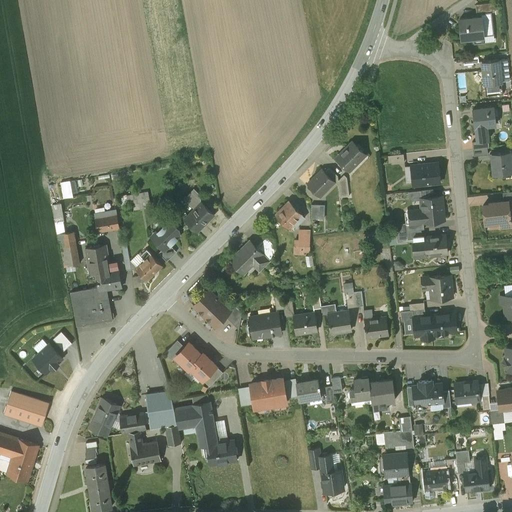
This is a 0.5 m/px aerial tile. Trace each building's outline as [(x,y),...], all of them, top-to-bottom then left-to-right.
[(494,2),(475,4),(477,17),(481,16),(481,13),(491,12),(495,11),(494,2)] [(491,12),(481,13),(481,16),(482,16),(483,36),(494,34),(491,12)] [(477,17),(459,19),(461,39),(473,37),(483,36),(482,16),(481,16),(477,17)] [(478,55),(463,57),(464,65),(473,64),(473,63),(479,62),(478,55)] [(508,58),(499,59),(502,81),(511,80),(508,58)] [(499,59),(481,61),(482,61),(483,70),(482,70),(484,84),(486,95),(503,93),(502,81),(499,59)] [(494,106),(472,109),(473,109),(474,116),(473,116),(474,126),(475,126),(487,124),(496,123),(494,106)] [(489,139),(487,124),(475,126),(477,141),(488,139),(489,139)] [(477,141),(472,141),(473,148),(487,147),(490,147),(488,139),(477,141)] [(353,141),(336,158),(349,170),(366,153),(353,141)] [(487,147),(473,148),(474,155),(488,154),(487,147)] [(509,151),(491,153),(494,174),(511,172),(509,151)] [(404,153),(388,154),(389,162),(404,160),(404,153)] [(438,161),(411,164),(413,184),(440,181),(438,161)] [(337,176),(329,167),(325,171),(335,181),(334,181),(338,185),(339,185),(338,180),(337,176)] [(322,169),(316,175),(314,176),(307,183),(320,196),(334,181),(335,181),(325,171),(322,168),(322,169)] [(344,174),(338,180),(339,185),(338,185),(340,197),(349,196),(347,177),(344,174)] [(68,183),(61,185),(64,197),(70,196),(68,183)] [(194,189),(185,199),(190,204),(197,198),(200,195),(194,189)] [(442,195),(421,197),(421,189),(409,191),(409,198),(421,197),(421,198),(423,198),(424,208),(409,210),(410,222),(410,223),(423,221),(444,219),(442,195)] [(511,190),(503,192),(503,200),(511,199),(511,190)] [(148,191),(141,192),(141,198),(143,207),(151,206),(148,191)] [(141,198),(128,200),(130,210),(143,207),(141,198)] [(201,202),(197,198),(190,204),(195,208),(185,218),(198,231),(214,215),(201,202)] [(511,199),(503,200),(489,202),(489,204),(483,205),(485,223),(495,221),(499,220),(500,224),(502,226),(509,225),(510,223),(510,220),(511,219),(510,217),(509,212),(511,211),(511,199)] [(303,215),(289,201),(276,213),(289,227),(294,223),(296,225),(303,218),(301,216),(303,215)] [(63,221),(61,208),(53,210),(56,222),(63,221)] [(116,209),(94,213),(98,231),(115,228),(116,233),(119,232),(118,227),(119,227),(116,209)] [(170,219),(163,225),(164,226),(158,231),(152,237),(163,248),(165,250),(170,245),(177,238),(179,235),(178,228),(170,219)] [(423,221),(410,223),(410,222),(405,222),(406,230),(421,228),(424,228),(423,221)] [(421,228),(406,230),(407,238),(413,238),(422,237),(422,236),(421,229),(424,228),(421,228)] [(311,229),(299,229),(298,239),(294,239),(294,253),(305,254),(305,250),(310,250),(311,229)] [(73,231),(59,233),(65,266),(79,263),(73,231)] [(446,234),(422,236),(422,237),(413,238),(415,255),(448,252),(446,234)] [(273,243),(267,237),(256,247),(268,259),(275,253),(273,243)] [(256,247),(250,241),(231,259),(244,272),(255,261),(261,267),(269,260),(268,259),(256,247)] [(106,244),(85,248),(90,274),(91,277),(96,276),(98,287),(98,291),(107,289),(122,287),(118,268),(117,261),(109,263),(106,244)] [(170,245),(165,250),(163,248),(158,252),(167,261),(177,251),(170,245)] [(127,247),(122,248),(126,270),(131,269),(130,261),(127,247)] [(147,249),(140,255),(144,259),(135,268),(141,274),(139,275),(141,284),(146,279),(147,280),(162,265),(147,249)] [(138,253),(130,261),(131,269),(135,268),(144,259),(140,255),(138,253)] [(450,273),(422,276),(423,286),(432,285),(433,298),(452,296),(450,273)] [(139,275),(132,277),(134,287),(141,285),(141,284),(139,275)] [(98,287),(70,292),(77,325),(82,324),(82,326),(88,325),(88,323),(106,320),(107,322),(112,321),(112,319),(114,318),(113,313),(111,313),(107,289),(98,291),(98,287)] [(209,290),(194,305),(204,316),(219,300),(209,290)] [(319,290),(311,291),(314,307),(321,306),(319,290)] [(361,290),(354,291),(356,306),(363,305),(361,290)] [(354,291),(345,292),(348,307),(356,306),(354,291)] [(281,293),(274,294),(277,312),(277,309),(284,308),(281,293)] [(511,293),(499,295),(500,304),(504,303),(506,316),(511,314),(511,293)] [(219,300),(204,316),(215,326),(226,316),(230,311),(230,310),(219,300)] [(293,300),(285,301),(287,314),(295,313),(293,300)] [(424,301),(409,303),(410,309),(425,308),(424,301)] [(235,305),(230,310),(230,311),(226,316),(239,328),(242,312),(235,305)] [(425,308),(410,309),(401,310),(402,320),(404,320),(410,319),(410,316),(413,316),(425,315),(425,308)] [(349,310),(328,313),(331,331),(352,328),(349,310)] [(314,311),(293,314),(296,332),(308,330),(308,329),(316,328),(316,329),(317,329),(314,311)] [(425,315),(413,316),(415,331),(415,334),(421,333),(422,337),(434,336),(434,332),(456,329),(454,311),(442,313),(441,312),(431,313),(431,314),(425,315)] [(277,312),(250,316),(250,317),(252,316),(254,333),(263,332),(263,335),(281,332),(278,312),(277,312)] [(386,316),(364,318),(367,336),(388,333),(386,316)] [(415,331),(413,316),(410,316),(410,319),(404,320),(405,332),(415,331)] [(72,343),(62,331),(53,338),(64,350),(72,343)] [(172,359),(175,355),(185,346),(178,339),(170,347),(175,352),(171,357),(172,359)] [(190,366),(202,354),(189,341),(185,346),(175,355),(188,368),(190,366)] [(50,343),(33,358),(46,373),(52,368),(53,369),(59,364),(58,362),(63,358),(50,343)] [(175,352),(170,347),(165,352),(171,357),(175,352)] [(202,354),(190,366),(202,378),(204,377),(209,372),(216,364),(203,352),(202,354)] [(223,371),(216,364),(209,372),(216,379),(223,371)] [(216,379),(209,372),(204,377),(211,383),(216,379)] [(340,375),(331,377),(332,384),(333,392),(342,390),(340,375)] [(368,376),(354,378),(355,388),(350,389),(351,398),(371,395),(369,381),(368,376)] [(283,377),(269,379),(269,377),(263,378),(264,380),(250,382),(251,385),(253,395),(254,401),(254,406),(287,401),(286,396),(283,379),(283,377)] [(296,377),(283,379),(286,396),(298,394),(296,381),(296,377)] [(318,378),(296,381),(298,394),(299,398),(321,395),(318,378)] [(392,378),(369,381),(371,395),(372,400),(377,399),(378,402),(395,399),(392,378)] [(478,380),(455,382),(457,401),(457,398),(471,396),(471,399),(480,398),(479,394),(478,382),(478,380)] [(488,381),(478,382),(479,394),(482,394),(489,393),(488,381)] [(441,382),(407,386),(409,403),(443,400),(442,390),(441,382)] [(332,384),(325,385),(328,402),(335,400),(333,392),(332,384)] [(239,387),(241,397),(253,395),(251,385),(239,387)] [(511,386),(506,387),(504,389),(497,389),(499,407),(500,408),(504,408),(511,406),(511,386)] [(449,389),(442,390),(443,400),(443,406),(451,405),(449,389)] [(49,402),(11,390),(4,413),(42,425),(49,402)] [(170,390),(145,394),(150,428),(165,425),(177,424),(174,407),(170,390)] [(489,393),(482,394),(483,408),(490,407),(490,406),(489,393)] [(193,404),(208,401),(207,395),(192,398),(193,404)] [(253,395),(241,397),(242,403),(254,401),(253,395)] [(471,396),(457,398),(457,401),(458,405),(471,403),(471,399),(471,396)] [(120,405),(103,398),(90,426),(107,434),(111,425),(113,426),(115,422),(121,421),(120,416),(114,417),(120,405)] [(192,404),(174,407),(177,424),(178,428),(195,425),(214,423),(214,421),(210,401),(208,401),(193,404),(192,404)] [(499,407),(491,408),(491,406),(490,406),(490,407),(492,422),(505,420),(504,408),(500,408),(499,407)] [(143,412),(120,415),(120,416),(121,421),(123,432),(128,431),(140,430),(146,429),(143,412)] [(410,415),(399,417),(401,430),(404,430),(412,429),(410,415)] [(214,423),(216,435),(226,433),(224,420),(214,421),(214,423)] [(415,433),(424,433),(423,422),(414,423),(415,433)] [(214,423),(195,425),(199,446),(207,445),(207,444),(218,442),(216,435),(214,423)] [(177,424),(165,425),(168,445),(181,442),(178,428),(177,424)] [(412,429),(404,430),(405,445),(406,448),(414,447),(412,429)] [(157,441),(143,444),(140,430),(128,431),(131,446),(134,464),(160,459),(157,441)] [(401,430),(384,432),(385,442),(385,447),(405,445),(404,430),(401,430)] [(38,444),(0,432),(0,451),(12,456),(7,473),(27,480),(38,444)] [(384,432),(376,432),(376,433),(377,433),(378,442),(385,442),(384,432)] [(226,433),(216,435),(218,442),(207,444),(207,445),(210,464),(237,460),(234,439),(228,440),(226,433)] [(319,448),(308,450),(311,467),(321,466),(320,456),(319,448)] [(469,450),(462,450),(463,462),(470,462),(470,459),(469,450)] [(406,453),(384,455),(384,457),(386,473),(386,475),(398,474),(408,473),(406,453)] [(333,462),(332,462),(331,462),(330,454),(320,456),(321,466),(325,491),(334,490),(336,491),(340,490),(341,489),(343,488),(340,469),(337,469),(336,461),(333,462)] [(485,457),(476,459),(477,471),(486,470),(485,457)] [(457,458),(444,459),(445,468),(446,468),(447,474),(458,473),(457,463),(457,458)] [(433,469),(445,468),(444,459),(433,461),(433,469)] [(465,472),(477,471),(476,459),(470,459),(470,462),(463,462),(457,463),(458,473),(465,472)] [(105,463),(86,466),(93,509),(112,506),(105,463)] [(445,468),(433,469),(423,470),(425,489),(424,489),(425,497),(435,496),(434,489),(435,488),(447,487),(448,487),(447,474),(446,468),(445,468)] [(477,471),(465,472),(467,490),(467,489),(480,488),(488,488),(486,470),(477,471)] [(408,473),(398,474),(399,484),(410,483),(409,473),(408,473)] [(399,484),(384,485),(385,504),(412,502),(411,483),(410,483),(399,484)]
